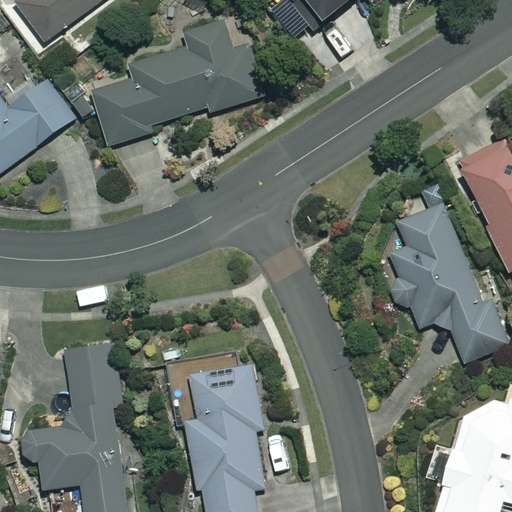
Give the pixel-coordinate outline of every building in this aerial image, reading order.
[(108,0),(23,0),(19,3),(49,44),(108,0)] [(304,0),(324,24),(354,0),(304,0)] [(235,49),(226,19),(188,31),(192,46),(132,65),(136,79),(95,92),(112,146),(157,132),(155,125),(210,108),(212,113),(267,96),(251,44),(235,49)] [(46,74),(7,102),(0,92),(0,174),(78,118),(46,74)] [(511,144),(510,140),(464,160),(511,270),(511,144)] [(441,189),(426,195),(431,210),(401,221),(410,246),(393,253),(403,278),(392,282),(401,306),(412,302),(423,329),(440,322),(454,331),(467,364),(511,346),(511,344),(494,298),(484,301),(441,189)] [(136,511),(119,344),(69,349),(77,426),(27,431),(30,461),(45,459),(47,488),(86,484),(88,511),(136,511)] [(266,426),(257,365),(197,374),(204,415),(190,417),(201,489),(207,488),(210,511),(261,511),(258,485),(266,484),(258,427),(266,426)] [(495,401),(468,414),(438,511),(511,511),(511,402),(506,404),(495,401)]
